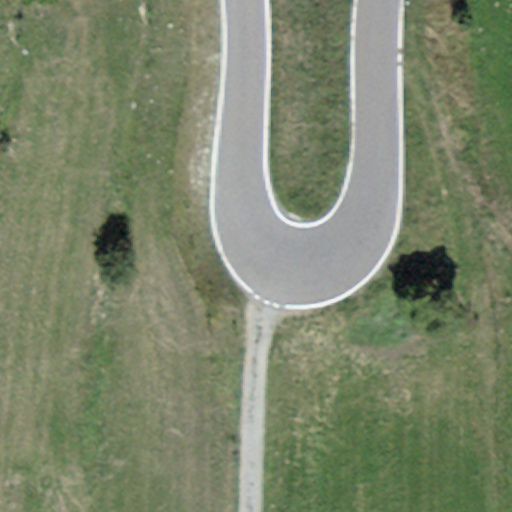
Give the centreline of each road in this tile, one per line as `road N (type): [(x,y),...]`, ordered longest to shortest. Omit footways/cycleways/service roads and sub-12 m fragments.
road 1 (tertiary): [(379,0),(378,129),(366,215),(341,250),(298,263),(264,252),(244,218),(245,0)]
road 2 (track): [(279,260),(252,404),(250,511)]
